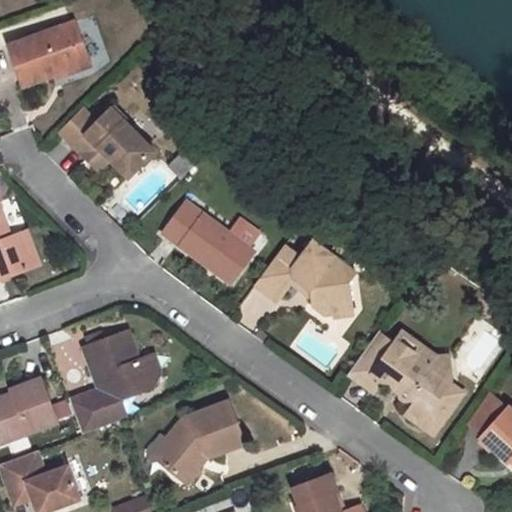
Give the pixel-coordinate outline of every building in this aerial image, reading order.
[(75,22),(8,46),(23,86),(90,62),(75,22)] [(155,153),(110,109),(73,146),(90,163),(102,151),(110,160),(130,179),(155,153)] [(98,172),(110,160),(102,151),(90,163),(98,172)] [(167,163),(180,178),(194,166),(182,151),(167,163)] [(8,239),(2,223),(7,222),(7,221),(0,203),(0,280),(42,266),(29,232),(14,238),(8,239)] [(259,255),(189,204),(166,237),(211,269),(216,263),(239,280),(259,255)] [(14,238),(7,221),(7,222),(2,223),(8,239),(14,238)] [(290,249),(260,287),(282,304),(296,285),(307,293),(310,289),(315,293),(317,309),(328,317),(337,314),(337,305),(354,302),(351,285),(360,274),(318,244),(305,261),(290,249)] [(234,286),(239,280),(216,263),(211,269),(234,286)] [(337,314),(338,318),(356,316),(354,302),(337,305),(337,314)] [(84,349),(102,396),(72,407),(82,434),(112,423),(105,401),(117,398),(125,395),(126,397),(153,387),(160,373),(154,357),(139,362),(129,332),(84,349)] [(377,339),(352,375),(377,392),(385,381),(396,388),(397,386),(405,390),(403,393),(404,397),(407,401),(410,401),(413,401),(414,401),(416,399),(421,402),(410,416),(429,429),(435,421),(443,427),(466,394),(451,384),(431,370),(433,366),(418,356),(424,347),(404,334),(388,358),(380,353),(386,345),(377,339)] [(439,358),(424,347),(418,356),(433,366),(431,370),(451,384),(450,357),(439,358)] [(0,442),(56,422),(40,379),(10,390),(11,394),(14,400),(0,405),(0,442)] [(72,407),(102,396),(99,390),(70,401),(72,407)] [(0,405),(14,400),(11,394),(0,397),(0,405)] [(124,419),(117,398),(105,401),(112,423),(119,420),(124,419)] [(173,446),(160,461),(185,482),(201,464),(198,460),(206,452),(211,455),(246,442),(230,400),(185,418),(166,440),(173,446)] [(485,438),(510,463),(511,461),(511,409),(485,438)] [(443,427),(435,421),(429,429),(437,435),(443,427)] [(166,440),(153,455),(160,461),(173,446),(166,440)] [(37,451),(0,464),(0,465),(12,498),(29,491),(32,498),(37,511),(42,511),(79,499),(67,466),(45,474),(37,451)] [(332,473),(293,488),(300,505),(297,506),(299,511),(364,511),(362,506),(347,511),(345,511),(342,511),(336,494),(340,493),(332,473)] [(12,498),(14,504),(32,498),(29,491),(12,498)] [(340,493),(336,494),(342,511),(345,511),(347,511),(340,493)] [(150,511),(145,498),(120,507),(121,511),(150,511)]
